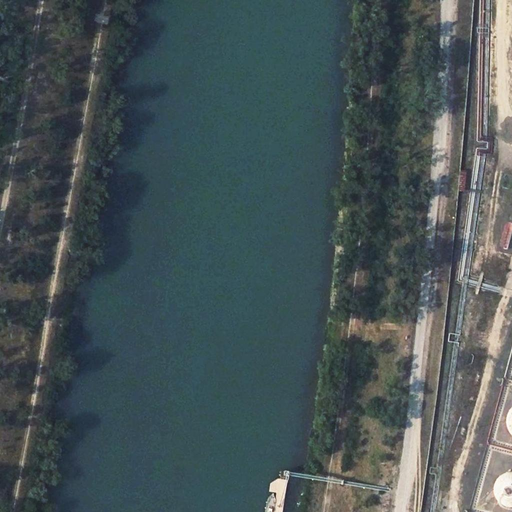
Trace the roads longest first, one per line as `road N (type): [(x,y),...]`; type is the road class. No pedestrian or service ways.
road 1 (track): [(326,511),(366,213),(379,0)]
road 2 (track): [(402,511),(454,0)]
road 3 (track): [(36,0),(0,210)]
